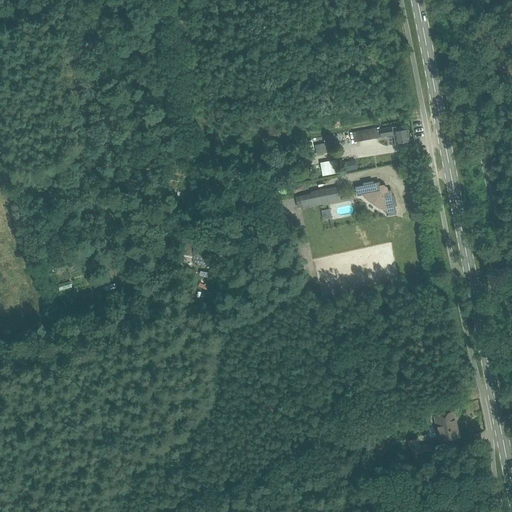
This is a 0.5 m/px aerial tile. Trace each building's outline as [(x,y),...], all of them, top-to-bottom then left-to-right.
[(353,132),(355,142),(388,136),(389,137),(394,136),(395,144),(410,141),(408,129),(401,130),(400,125),(380,129),(379,127),(353,132)] [(317,154),(335,150),(333,142),(315,146),(317,154)] [(356,160),(350,162),(352,171),(358,170),(356,160)] [(319,162),(321,177),(334,175),(333,161),(319,162)] [(386,212),(387,215),(395,214),(394,206),(396,205),(394,197),(392,197),(391,191),(387,191),(387,189),(383,186),(380,187),(379,183),(373,184),(372,182),(363,184),(363,185),(355,186),(357,197),(362,196),(367,201),(373,205),(379,209),(386,212)] [(296,197),(298,208),(302,207),(302,209),(329,203),(329,202),(341,200),(339,188),(327,190),(327,189),(311,192),(311,194),(296,197)] [(195,243),(187,242),(184,253),(194,255),(193,261),(199,262),(200,260),(201,260),(202,257),(206,258),(210,238),(197,235),(195,243)] [(86,269),(98,265),(95,255),(83,259),(86,269)] [(217,269),(218,266),(215,265),(217,261),(212,259),(210,266),(217,269)] [(70,281),(58,285),(60,291),(72,287),(70,281)] [(197,302),(189,294),(184,300),(192,307),(197,302)] [(456,422),(454,411),(434,416),(440,441),(460,437),(457,427),(456,427),(455,422),(456,421),(456,422)] [(418,438),(408,441),(412,458),(434,453),(431,443),(420,446),(418,438)] [(374,447),(371,452),(376,456),(380,451),(374,447)]
